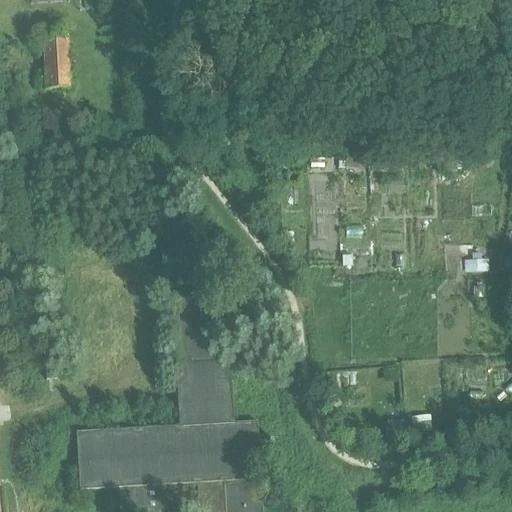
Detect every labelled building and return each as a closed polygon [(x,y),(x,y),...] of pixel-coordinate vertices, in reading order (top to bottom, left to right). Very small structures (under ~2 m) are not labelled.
[(42,43),(45,92),(69,91),(66,42),(42,43)] [(380,161),(378,161),(378,164),(378,173),(402,172),(402,163),(402,160),(380,161)] [(279,161),(269,161),(269,178),(279,178),(279,161)] [(344,165),(337,165),(337,172),(360,173),(360,163),(344,163),(344,165)] [(461,163),(438,163),(438,177),(461,177),(461,163)] [(292,233),(281,234),(282,249),(292,248),(292,233)] [(213,251),(168,253),(170,288),(215,285),(213,251)] [(489,262),(465,263),(465,274),(489,273),(489,262)] [(233,426),(230,377),(225,296),(171,300),(178,429),(75,436),(79,493),(117,491),(118,511),(260,511),(258,463),(272,462),(271,443),(257,444),(256,425),(233,426)] [(57,369),(44,370),(45,381),(58,380),(57,369)] [(428,421),(411,423),(412,434),(429,432),(428,421)] [(405,440),(404,423),(386,424),(387,441),(405,440)] [(355,432),(353,442),(367,444),(368,434),(355,432)]
